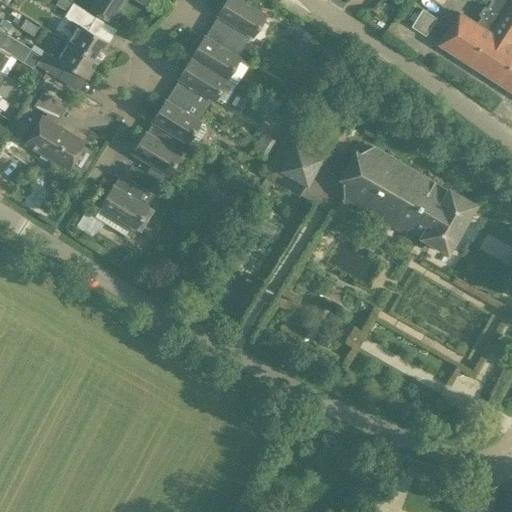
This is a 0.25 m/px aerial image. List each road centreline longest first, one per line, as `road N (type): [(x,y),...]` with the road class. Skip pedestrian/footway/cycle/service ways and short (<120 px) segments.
road 1 (unclassified): [(501,468),(326,404),(0,216)]
road 2 (residential): [(306,0),(511,143)]
road 3 (residential): [(92,177),(129,115),(132,71),(185,0)]
